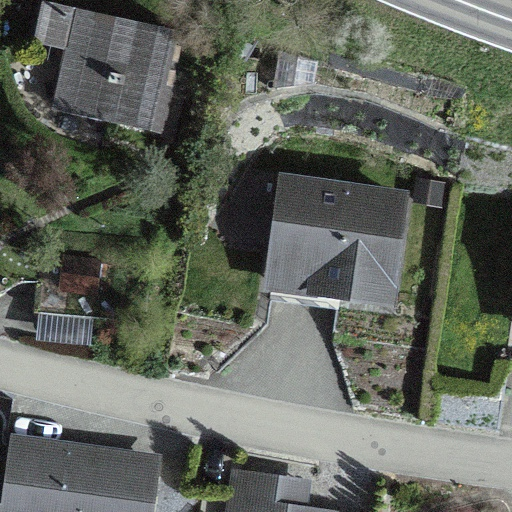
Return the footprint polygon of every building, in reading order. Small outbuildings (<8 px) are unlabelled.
[(185,37),(79,14),(56,108),(161,134),(185,37)] [(400,200),(285,184),(270,297),(338,306),(340,292),(386,299),(400,200)] [(92,318),(95,288),(35,283),(32,312),(92,318)] [(145,511),(152,463),(18,444),(8,511),(145,511)] [(289,511),(202,500),(200,511),(289,511)]
